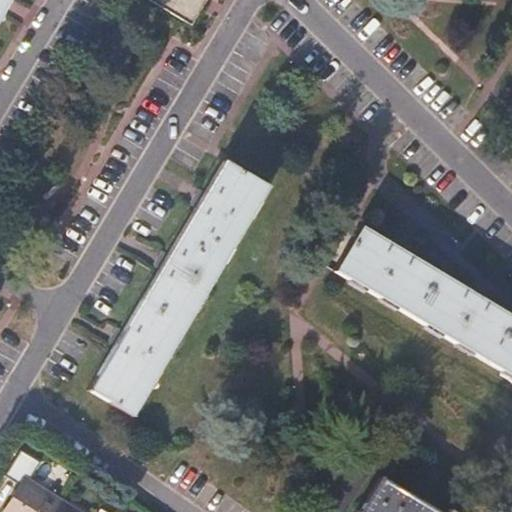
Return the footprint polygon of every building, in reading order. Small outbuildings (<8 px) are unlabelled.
[(152,0),(190,24),(204,0),(152,0)] [(88,391),(130,415),(265,187),(223,162),(201,201),(164,262),(118,341),(88,391)] [(511,318),(487,304),(476,297),(404,254),(399,251),(391,247),(360,228),(335,271),(511,377),(511,318)] [(7,511),(100,511),(99,511),(98,511),(73,511),(59,503),(28,483),(39,464),(19,452),(5,476),(22,487),(7,511)] [(444,511),(435,511),(380,479),(359,511),(447,511),(446,511),(444,511)]
